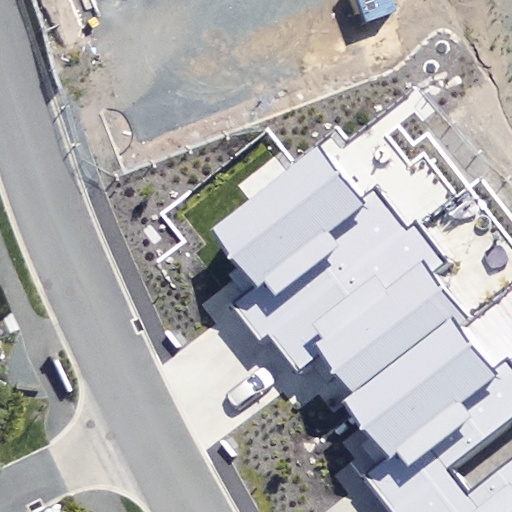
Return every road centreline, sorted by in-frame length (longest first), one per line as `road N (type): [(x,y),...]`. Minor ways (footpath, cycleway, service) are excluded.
road 1 (residential): [(149,438),(44,189),(0,61)]
road 2 (residential): [(0,500),(149,438)]
